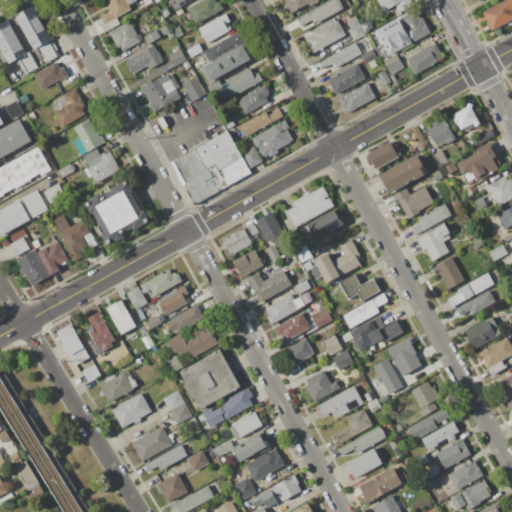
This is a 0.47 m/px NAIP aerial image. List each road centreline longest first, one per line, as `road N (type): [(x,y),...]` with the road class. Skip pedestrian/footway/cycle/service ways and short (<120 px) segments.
road 1 (residential): [(343,511),(61,0)]
road 2 (residential): [(511,469),(251,0)]
road 3 (residential): [(142,511),(0,284)]
road 4 (tertiary): [(0,336),(187,231)]
road 5 (tertiary): [(334,149),(480,68)]
